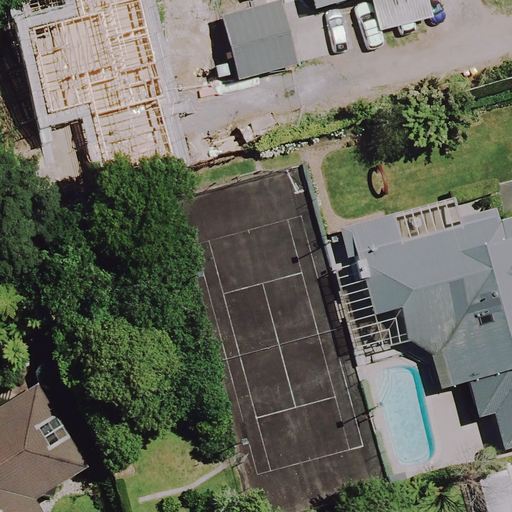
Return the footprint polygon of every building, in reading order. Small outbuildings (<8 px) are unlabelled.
[(300,0),(304,14),(360,0),(300,0)] [(288,70),(270,5),(211,21),(228,86),(288,70)] [(511,210),(346,261),(364,320),(374,355),(404,346),(423,358),(434,395),(460,387),(483,461),(511,451),(511,210)] [(36,390),(0,406),(0,511),(39,511),(37,508),(82,487),(36,390)] [(511,511),(511,466),(501,469),(510,511),(511,511)]
